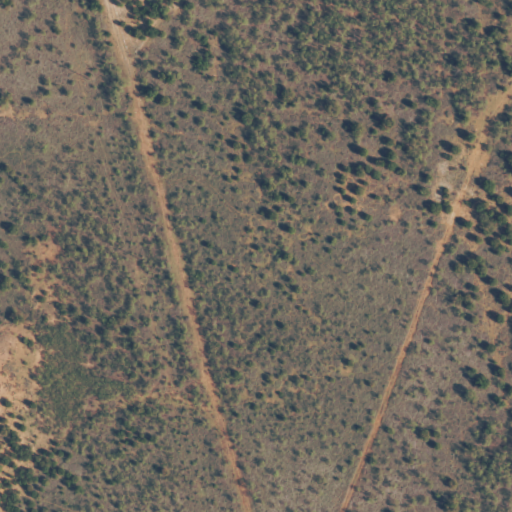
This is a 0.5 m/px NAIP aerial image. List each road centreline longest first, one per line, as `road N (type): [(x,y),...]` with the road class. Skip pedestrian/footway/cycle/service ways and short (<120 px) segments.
road 1 (residential): [(238,511),(110,0)]
road 2 (residential): [(511,123),(407,326),(340,511)]
